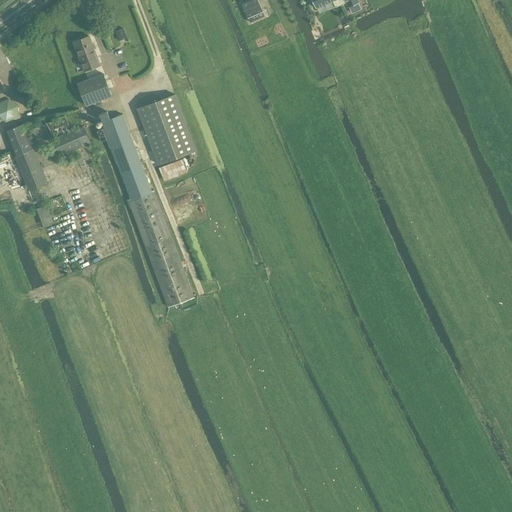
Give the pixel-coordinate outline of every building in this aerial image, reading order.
[(265,16),(258,0),(250,0),(242,4),(250,22),(265,16)] [(73,42),(81,63),(98,57),(94,48),(96,48),(95,44),(93,45),(90,36),(73,42)] [(0,92),(18,83),(0,48),(0,92)] [(86,106),(112,96),(103,74),(78,83),(86,106)] [(175,96),(137,109),(158,166),(195,152),(175,96)] [(0,102),(0,117),(6,122),(17,117),(18,106),(9,98),(0,102)] [(99,130),(97,131),(101,142),(106,140),(110,149),(111,148),(116,164),(117,164),(121,173),(122,178),(123,177),(131,199),(128,200),(168,307),(179,303),(191,298),(194,297),(154,190),(151,191),(123,114),(110,119),(107,111),(100,114),(104,126),(98,129),(99,130)] [(46,123),(52,138),(71,130),(65,115),(46,123)] [(29,190),(48,182),(24,124),(5,132),(29,190)] [(90,143),(83,127),(53,140),(60,156),(90,143)] [(35,209),(42,227),(53,222),(46,205),(35,209)]
